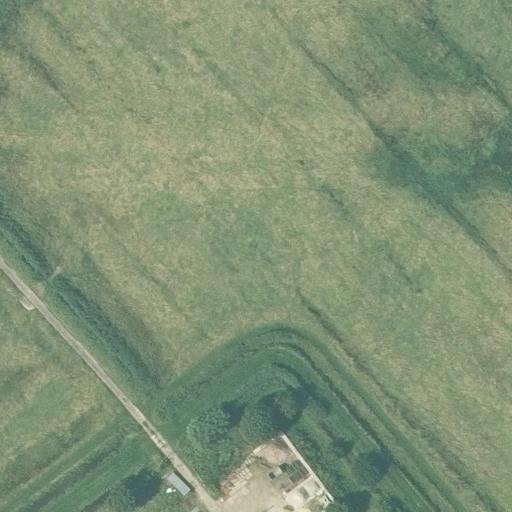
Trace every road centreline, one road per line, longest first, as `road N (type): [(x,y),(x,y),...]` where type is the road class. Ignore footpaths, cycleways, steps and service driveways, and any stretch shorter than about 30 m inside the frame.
road 1 (track): [(5,511),(245,338),(293,329),(313,338),(462,511)]
road 2 (track): [(213,511),(0,265)]
